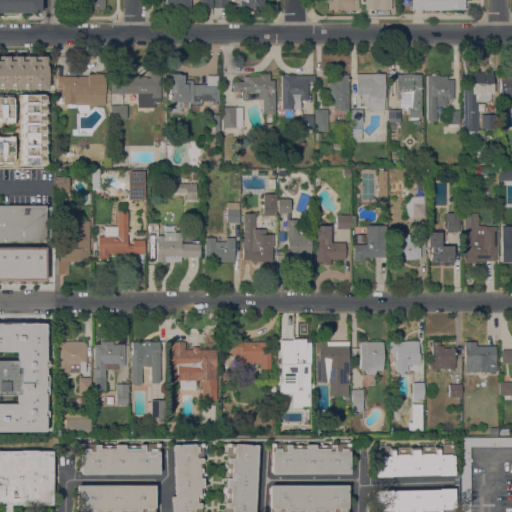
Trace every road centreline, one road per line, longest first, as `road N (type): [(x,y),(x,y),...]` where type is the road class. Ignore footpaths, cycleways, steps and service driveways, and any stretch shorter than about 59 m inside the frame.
road 1 (residential): [(511,300),(0,301)]
road 2 (tertiary): [(511,32),(0,33)]
